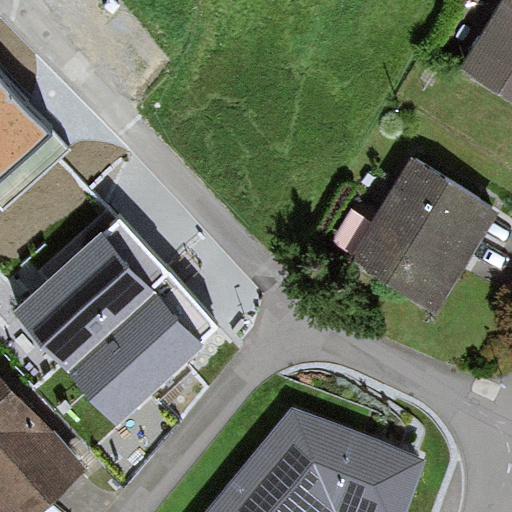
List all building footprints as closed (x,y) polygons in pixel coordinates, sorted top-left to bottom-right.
[(511,0),(502,0),(463,70),(511,98),(511,0)] [(0,69),(0,206),(3,210),(71,150),(0,69)] [(481,214),(408,170),(351,262),(424,307),(481,214)] [(119,217),(16,312),(115,420),(219,325),(119,217)] [(0,365),(0,508),(3,511),(32,511),(89,459),(0,365)] [(409,511),(430,460),(292,407),(203,511),(409,511)]
